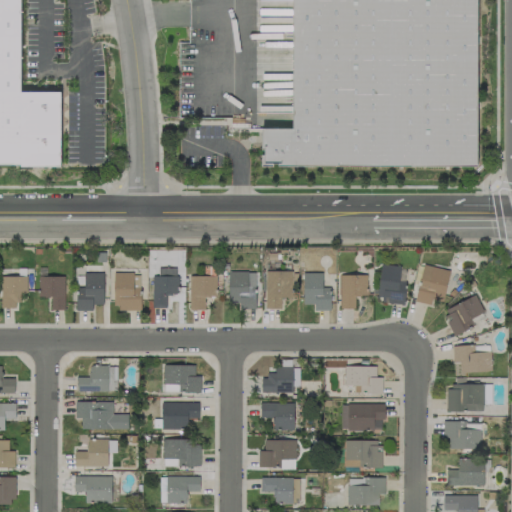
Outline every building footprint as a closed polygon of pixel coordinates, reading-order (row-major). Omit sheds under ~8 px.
[(0,160),(0,0),(21,0),(21,87),(58,87),(58,161),(0,160)] [(475,0),(475,166),(276,165),(276,163),(272,163),(272,165),(260,165),(260,154),(262,154),(262,149),(260,149),(260,128),(291,128),(291,0),(475,0)] [(376,300),(402,303),(405,281),(398,280),(399,265),(380,263),(376,300)] [(448,269),(422,264),(414,300),(440,306),(448,269)] [(151,275),(151,307),(165,307),(165,294),(176,294),(176,268),(157,267),(157,275),(151,275)] [(291,270),(264,271),(264,308),(280,308),(280,297),(291,297),(291,270)] [(254,308),(254,271),(228,271),(227,302),(238,302),(238,308),(254,308)] [(102,272),(82,272),(83,287),(75,287),(75,310),(92,310),(91,304),(102,304),(102,272)] [(139,309),(139,272),(112,272),(112,309),(139,309)] [(313,309),(330,309),(329,287),(321,287),(321,272),(301,272),(302,304),(313,303),(313,309)] [(339,308),(353,308),(353,295),(366,295),(365,274),(338,274),(339,308)] [(0,294),(0,307),(17,307),(17,292),(26,292),(26,275),(0,275),(0,294)] [(63,275),(37,276),(38,296),(50,296),(50,309),(64,309),(63,275)] [(214,275),(188,276),(188,309),(203,308),(203,296),(214,296),(214,275)] [(470,318),(482,312),(475,295),(441,309),(452,335),(473,326),(470,318)] [(451,362),(459,362),(459,372),(490,371),(490,351),(473,352),(473,344),(451,345),(451,362)] [(75,391),(116,390),(116,365),(88,365),(88,376),(75,377),(75,391)] [(374,365),(343,366),(343,385),(360,384),(360,393),(381,392),(380,376),(375,377),(374,365)] [(260,391),(296,392),(296,367),(275,366),(274,375),(260,374),(260,391)] [(483,384),(445,384),(445,410),(482,411),(483,384)] [(112,401),(74,401),(74,417),(80,417),(80,428),(127,429),(127,414),(112,413),(112,401)] [(160,427),(186,428),(186,417),(197,417),(198,402),(161,401),(160,427)] [(293,403),(259,402),(259,417),(272,417),(272,429),(292,430),(293,403)] [(382,403),(340,403),(339,429),(382,430),(382,403)] [(464,421),(442,420),(441,437),(448,437),(448,448),(479,448),(479,429),(464,428),(464,421)] [(73,451),(73,466),(107,465),(106,452),(115,452),(115,438),(86,439),(86,450),(73,451)] [(161,440),(162,459),(176,459),(176,466),(199,465),(199,439),(161,440)] [(294,439),(263,440),(263,450),(257,450),(257,468),(294,467),(294,439)] [(379,439),(343,440),(343,467),(379,466),(379,439)] [(445,469),(445,484),(482,485),(483,458),(456,458),(456,469),(445,469)] [(110,476),(72,475),(72,491),(84,491),(84,502),(110,503),(110,476)] [(198,476),(165,475),(164,502),(185,503),(186,490),(198,491),(198,476)] [(259,491),(273,491),(273,502),(297,503),(298,477),(260,477),(259,491)] [(346,504),(377,505),(377,494),(383,494),(384,478),(346,477),(346,504)] [(475,509),(475,495),(442,494),(441,509),(455,510),(454,511),(480,511),(480,509),(475,509)]
